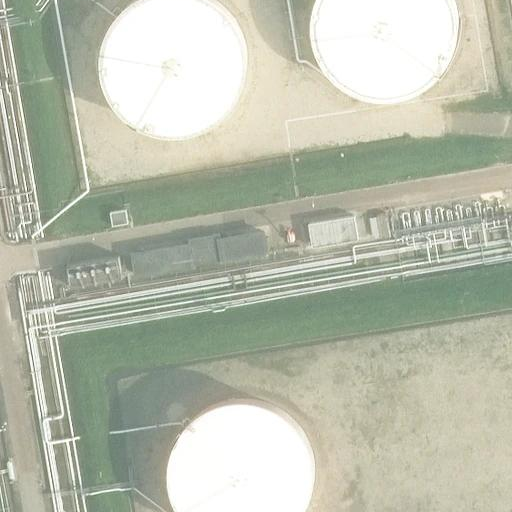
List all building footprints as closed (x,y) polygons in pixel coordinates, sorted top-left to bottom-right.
[(250,68),(251,57),(250,46),(247,35),(244,25),(238,15),(232,6),(225,0),(120,0),(114,6),(107,15),(102,25),(98,35),(96,46),(95,57),(96,68),(98,79),(102,89),(107,99),(114,108),(122,116),(131,123),(140,128),(151,132),(162,134),(173,135),(184,134),(195,132),(205,128),(215,123),(224,116),(232,108),(238,99),(244,89),(247,79),(250,68)] [(461,29),(462,18),(461,7),(459,0),(309,0),(308,7),(307,18),(308,29),(310,40),(314,51),(319,60),(326,69),(334,77),(342,83),(352,89),(363,93),(373,95),(384,96),(395,95),(406,93),(417,89),(426,83),(435,77),(443,69),(450,60),(455,50),(459,40),(461,29)] [(113,217),(114,229),(129,227),(128,215),(113,217)] [(361,215),(325,221),(329,245),(365,239),(361,215)] [(270,260),(266,235),(219,243),(218,237),(189,241),(190,247),(134,257),(138,278),(196,272),(196,267),(221,262),(221,266),(270,260)] [(69,267),(73,289),(122,280),(118,258),(69,267)] [(319,478),(319,467),(319,455),(316,444),(312,433),(306,423),(298,414),(289,406),(280,400),(269,395),(258,392),(246,391),(235,391),(223,393),(212,397),(202,403),(193,410),(185,418),(178,428),(173,438),(169,449),(167,461),(167,472),(169,484),(173,495),(178,505),(182,511),(304,511),(306,510),(312,500),(316,490),(319,478)]
